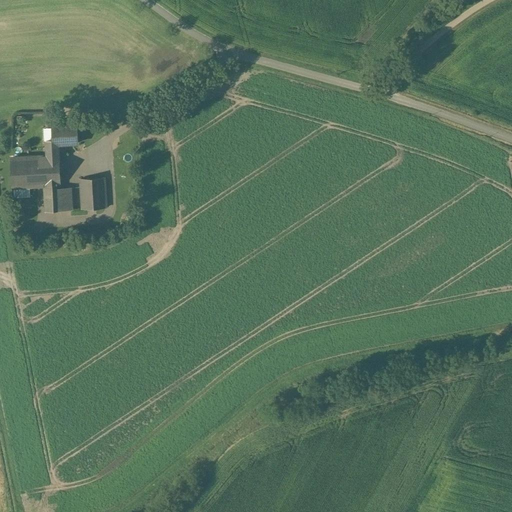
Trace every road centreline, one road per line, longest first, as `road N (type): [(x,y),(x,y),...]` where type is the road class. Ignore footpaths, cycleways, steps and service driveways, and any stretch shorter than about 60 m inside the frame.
road 1 (track): [(511,332),(323,369),(279,388),(126,511)]
road 2 (unclassified): [(144,0),(228,52),(380,91)]
road 3 (unclassified): [(494,0),(396,68),(380,91)]
road 4 (unclassified): [(380,91),(511,139)]
